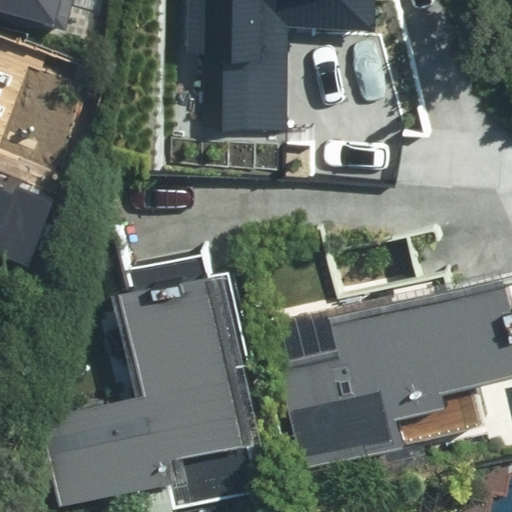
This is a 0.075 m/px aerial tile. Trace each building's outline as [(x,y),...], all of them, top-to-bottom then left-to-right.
[(37,0),(78,10),(80,0),(37,0)] [(401,5),(400,0),(213,0),(211,120),(298,121),(300,3),(401,5)] [(0,67),(10,41),(0,36),(0,67)] [(167,381),(58,404),(76,488),(212,459),(204,424),(296,404),(261,240),(141,265),(167,381)] [(368,332),(297,350),(322,448),(432,421),(424,388),(475,375),(472,361),(511,350),(511,247),(356,287),(368,332)]
